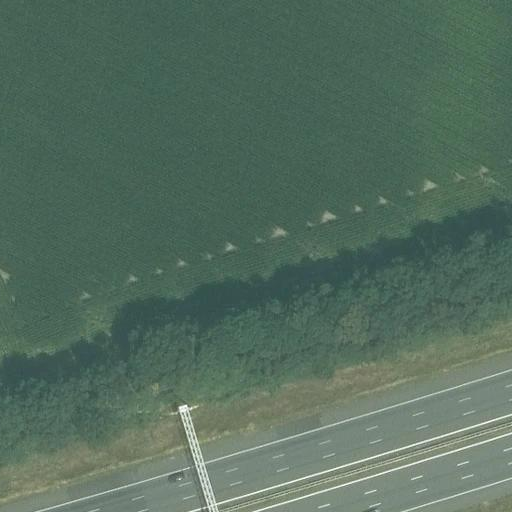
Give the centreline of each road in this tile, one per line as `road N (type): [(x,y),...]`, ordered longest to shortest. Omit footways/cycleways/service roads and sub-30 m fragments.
road 1 (motorway): [(511,393),(119,511)]
road 2 (motorway): [(331,511),(511,456)]
